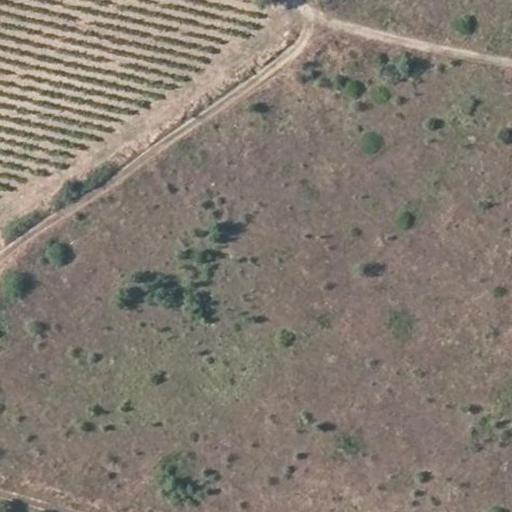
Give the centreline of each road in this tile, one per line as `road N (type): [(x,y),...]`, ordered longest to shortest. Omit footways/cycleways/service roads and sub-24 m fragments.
road 1 (track): [(310,12),(298,40),(0,257)]
road 2 (track): [(296,0),(323,23),(511,66)]
